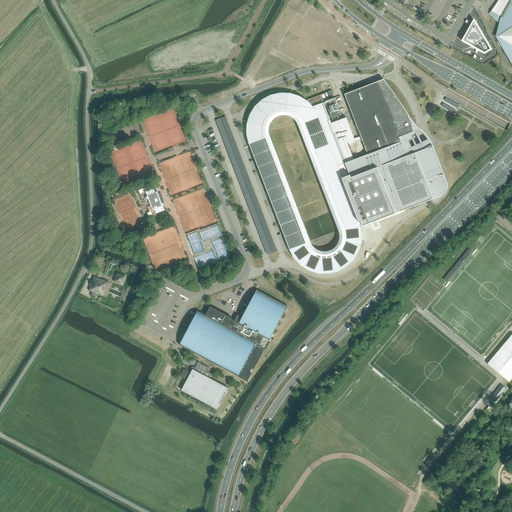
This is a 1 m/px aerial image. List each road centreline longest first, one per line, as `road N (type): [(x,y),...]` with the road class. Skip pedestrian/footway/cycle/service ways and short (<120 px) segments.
road 1 (trunk): [(511,143),(272,387),(237,448),(220,511)]
road 2 (trunk): [(233,511),(253,445),(284,393),(511,164)]
road 3 (unclassified): [(203,292),(242,277),(246,262),(197,114),(304,72),(380,64),(394,44)]
road 4 (unclassified): [(88,91),(87,257),(0,410)]
road 5 (unclassified): [(0,434),(145,511)]
road 6 (secondary): [(511,96),(401,31)]
